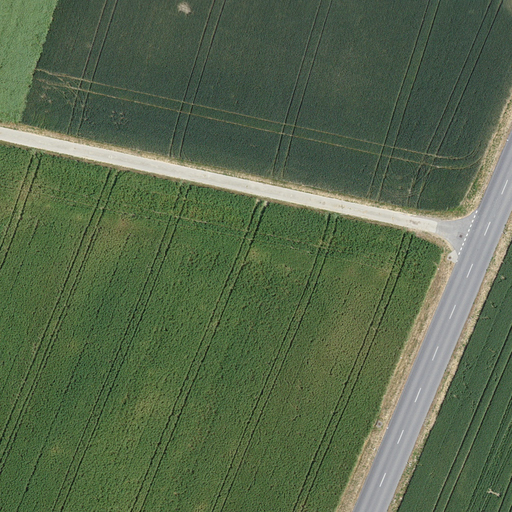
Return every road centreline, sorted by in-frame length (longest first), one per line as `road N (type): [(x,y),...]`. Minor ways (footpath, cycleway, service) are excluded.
road 1 (track): [(0,132),(483,237)]
road 2 (tertiary): [(511,168),(367,511)]
